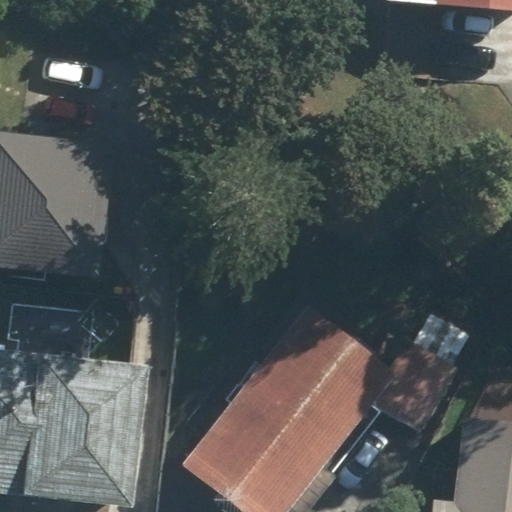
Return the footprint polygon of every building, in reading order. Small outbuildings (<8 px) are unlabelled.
[(511,0),(362,0),(362,11),(383,12),(379,68),(429,72),(433,16),(511,21),(511,0)] [(0,150),(0,282),(79,288),(88,157),(0,150)] [(296,310),(153,469),(201,511),(305,511),(324,491),(299,469),(360,401),(404,441),(465,340),(430,313),(373,380),(296,310)] [(116,511),(129,365),(0,354),(0,503),(102,511),(116,511)] [(427,511),(511,511),(511,428),(437,421),(427,511)]
